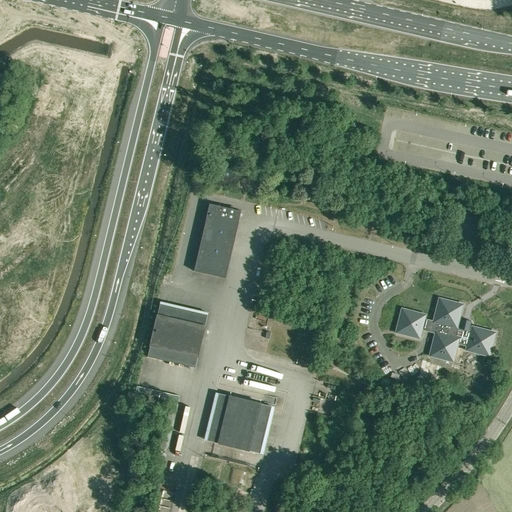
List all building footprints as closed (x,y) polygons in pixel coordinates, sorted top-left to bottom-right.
[(76,153),(69,166),(73,168),(80,156),(76,153)] [(189,265),(186,275),(191,276),(193,271),(194,271),(225,279),(241,211),(209,204),(195,266),(189,265)] [(303,295),(306,284),(300,283),(297,294),(303,295)] [(401,308),(394,333),(420,340),(422,331),(434,333),(428,357),(453,363),(458,345),(466,347),(465,351),(490,358),(496,332),(471,326),(472,325),(459,321),(464,304),(438,297),(432,321),(425,319),(427,314),(401,308)] [(160,304),(147,357),(195,368),(207,315),(160,304)] [(271,402),(213,391),(205,434),(249,443),(248,449),(261,451),(271,402)]
